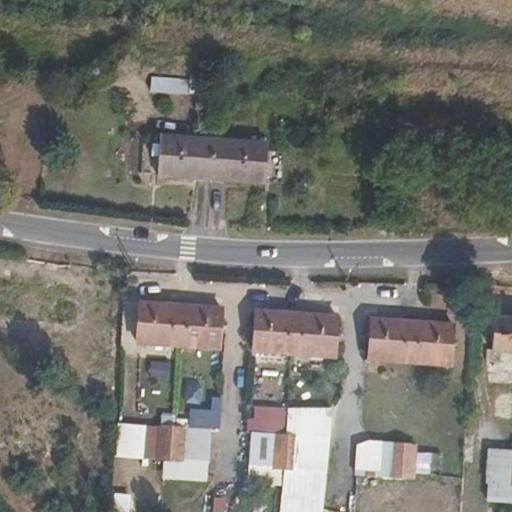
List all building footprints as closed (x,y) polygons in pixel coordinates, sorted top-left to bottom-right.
[(272,136),(166,128),(164,168),(270,175),(272,136)] [(0,313),(66,316),(67,292),(0,288),(0,313)] [(211,347),(213,309),(132,303),(130,341),(211,347)] [(329,357),(332,318),(249,312),(247,350),(329,357)] [(511,319),(487,318),(485,355),(511,356),(511,319)] [(447,366),(449,327),(366,321),(364,359),(447,366)] [(20,414),(21,448),(48,448),(47,414),(20,414)] [(174,436),(175,426),(151,424),(150,435),(174,436)] [(291,446),(292,435),(268,433),(268,445),(291,446)] [(173,458),(174,436),(150,435),(149,456),(173,458)] [(409,455),(410,444),(387,443),(386,453),(409,455)] [(290,467),(291,446),(268,445),(266,465),(290,467)] [(408,475),(409,455),(386,453),(385,474),(408,475)] [(511,456),(501,456),(500,488),(511,489),(511,456)]
